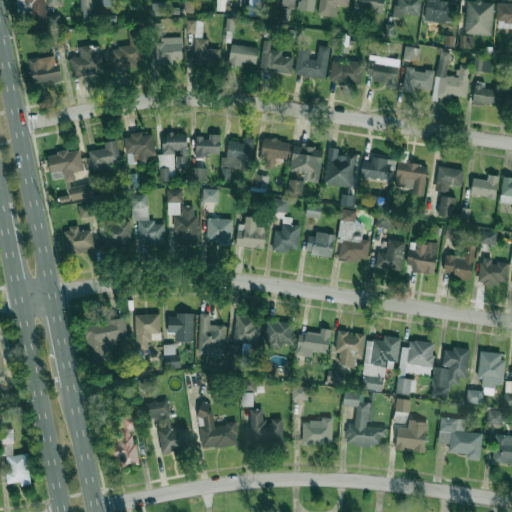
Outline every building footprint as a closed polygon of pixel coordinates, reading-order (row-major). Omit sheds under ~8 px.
[(16,0),(17,13),(31,13),(32,30),(46,29),(45,0),(16,0)] [(80,0),(82,21),(92,20),(90,0),(80,0)] [(258,0),(249,0),(249,10),(258,11),(258,0)] [(315,0),(281,0),(281,5),(294,7),(294,0),(299,0),(299,9),(314,11),(315,0)] [(319,0),(317,15),(337,17),(339,6),(348,7),(349,0),(319,0)] [(383,12),(384,0),(355,0),(354,9),(383,12)] [(421,0),(395,0),(393,17),(404,19),(405,14),(419,16),(421,0)] [(434,0),(434,1),(425,0),(424,21),(455,22),(455,0),(434,0)] [(492,35),(493,2),(466,1),(465,34),(492,35)] [(165,15),(164,3),(152,4),(153,16),(165,15)] [(496,22),(511,22),(511,3),(497,3),(496,22)] [(48,16),(49,27),(60,26),(59,15),(48,16)] [(235,19),(227,18),(225,30),(234,31),(235,19)] [(220,65),(220,49),(208,48),(208,38),(202,38),(203,20),(187,20),(186,33),(195,33),(194,64),(220,65)] [(395,24),(386,23),(385,34),(393,35),(395,24)] [(130,45),(110,48),(113,69),(144,64),(139,28),(128,30),(130,45)] [(454,47),(455,36),(445,35),(444,46),(454,47)] [(460,47),(472,48),(473,36),(460,35),(460,47)] [(182,60),(182,38),(155,38),(156,64),(173,64),(173,60),(182,60)] [(293,57),(280,55),(281,50),(270,49),(271,41),(263,40),(259,70),(291,74),(293,57)] [(72,76),(103,72),(100,44),(79,47),(80,56),(70,57),(72,76)] [(258,47),(231,44),(229,65),(243,66),(243,63),(256,64),(258,47)] [(325,79),(330,47),(319,45),(317,60),(309,58),(310,49),(298,47),(294,74),(325,79)] [(31,75),(38,73),(40,84),(61,79),(56,54),(28,60),(31,75)] [(361,84),(364,63),(333,58),(330,79),(361,84)] [(370,58),(368,81),(386,82),(385,88),(396,89),(398,64),(385,63),(385,59),(370,58)] [(475,71),(491,72),(492,59),(476,58),(475,71)] [(433,70),(405,69),(405,91),(432,92),(433,70)] [(502,89),(483,86),(484,82),(475,81),(472,102),(499,106),(502,89)] [(155,155),(154,133),(124,134),(125,163),(148,162),(148,156),(155,155)] [(177,169),(187,168),(186,134),(161,134),(162,154),(177,153),(177,169)] [(209,137),(196,137),(195,157),(207,157),(207,153),(219,154),(220,134),(209,134),(209,137)] [(227,157),(222,157),(221,168),(251,169),(253,138),(245,137),(244,141),(228,141),(227,157)] [(267,158),(265,167),(274,168),(275,158),(287,159),(290,141),(263,137),(260,157),(267,158)] [(121,164),(117,140),(103,142),(105,148),(88,151),(91,170),(121,164)] [(303,180),(319,182),(322,148),(293,145),(290,171),(304,173),(303,180)] [(324,184),(353,187),(356,154),(338,153),(339,148),(328,147),(324,184)] [(82,171),(80,150),(47,153),(49,172),(63,170),(64,181),(75,180),(74,172),(82,171)] [(159,179),(175,180),(175,155),(159,154),(159,179)] [(394,185),(413,189),(412,193),(422,195),(428,166),(399,160),(394,185)] [(461,186),(464,170),(438,166),(434,190),(448,192),(449,184),(461,186)] [(206,167),(191,167),(191,181),(206,181),(206,167)] [(266,191),(269,176),(253,173),(250,188),(266,191)] [(487,180),(473,178),(470,194),(495,198),(499,176),(488,174),(487,180)] [(500,202),(511,203),(511,177),(502,177),(500,202)] [(303,180),(289,179),(288,195),(302,195),(303,180)] [(93,196),(91,183),(68,187),(71,201),(93,196)] [(218,189),(203,188),(202,201),(218,202),(218,189)] [(167,214),(181,214),(181,189),(167,189),(167,214)] [(353,195),(342,194),(341,204),(352,205),(353,195)] [(131,195),(132,220),(137,220),(138,245),(165,244),(164,222),(148,222),(147,195),(131,195)] [(454,217),(457,197),(440,195),(438,215),(454,217)] [(287,212),(288,200),(276,199),(275,211),(287,212)] [(321,205),(308,203),(306,215),(319,218),(321,205)] [(174,216),(175,244),(198,244),(197,215),(193,215),(193,205),(181,206),(182,215),(174,216)] [(459,220),(469,221),(470,209),(460,208),(459,220)] [(370,240),(362,239),(363,227),(354,226),(356,210),(342,209),(338,240),(341,240),(339,258),(368,262),(370,240)] [(376,227),(391,227),(391,215),(376,215),(376,227)] [(265,248),(266,227),(256,227),(257,217),(245,217),(245,224),(237,224),(236,247),(265,248)] [(232,219),(207,218),(206,242),(231,244),(232,219)] [(130,222),(102,221),(101,246),(129,247),(130,222)] [(281,231),(274,230),(272,250),(289,252),(289,248),(297,249),(300,225),(282,223),(281,231)] [(459,227),(447,225),(445,238),(458,240),(459,227)] [(65,228),(67,253),(94,251),(92,229),(78,230),(78,227),(65,228)] [(479,242),(495,245),(497,232),(482,230),(479,242)] [(332,256),(334,235),(308,233),(306,253),(332,256)] [(375,267),(401,271),(405,241),(388,239),(386,253),(377,251),(375,267)] [(438,244),(417,241),(415,250),(408,249),(405,268),(433,273),(438,244)] [(475,246),(466,246),(465,256),(445,254),(443,275),(472,278),(475,246)] [(508,263),(492,262),(492,258),(481,257),(478,282),(506,285),(508,263)] [(225,325),(210,325),(210,314),(200,313),(198,355),(224,356),(225,325)] [(160,333),(160,314),(134,314),(135,349),(150,349),(150,334),(160,333)] [(168,333),(174,333),(174,341),(192,342),(193,315),(168,314),(168,333)] [(262,318),(237,314),(232,342),(258,346),(262,318)] [(85,324),(90,357),(106,355),(104,344),(128,341),(125,318),(85,324)] [(270,349),(281,349),(281,343),(293,344),(294,321),(265,320),(264,341),(270,341),(270,349)] [(312,356),(313,351),(328,353),(331,329),(320,328),(320,334),(298,332),(296,355),(312,356)] [(335,353),(341,353),(340,365),(354,366),(355,358),(363,359),(365,333),(336,332),(335,353)] [(366,339),(361,388),(382,391),(385,368),(397,369),(400,338),(383,335),(383,341),(366,339)] [(402,347),(398,372),(430,377),(435,343),(410,339),(408,348),(402,347)] [(174,344),(163,345),(164,368),(181,368),(180,354),(175,354),(174,344)] [(246,370),(247,345),(229,344),(228,369),(246,370)] [(431,397),(447,399),(449,383),(458,384),(459,377),(467,378),(470,350),(444,347),(442,367),(434,367),(431,397)] [(504,352),(479,351),(478,378),(503,379),(504,352)] [(135,358),(137,376),(149,374),(146,356),(135,358)] [(344,371),(328,371),(327,383),(343,384),(344,371)] [(415,393),(416,379),(397,378),(396,392),(415,393)] [(263,379),(244,379),(244,391),(263,391),(263,379)] [(292,399),(308,400),(308,387),(292,386),(292,399)] [(482,402),(482,390),(468,390),(467,401),(482,402)] [(241,406),(254,406),(254,393),(242,392),(241,406)] [(356,406),(354,426),(347,425),(345,444),(379,447),(380,438),(385,438),(386,428),(370,426),(372,403),(363,402),(364,394),(344,392),(343,405),(356,406)] [(410,399),(396,398),(395,411),(408,412),(410,399)] [(145,404),(148,419),(169,416),(166,400),(145,404)] [(201,448),(238,445),(236,423),(213,424),(211,402),(199,403),(201,426),(199,426),(201,448)] [(263,408),(249,409),(250,442),(283,441),(283,420),(264,420),(263,408)] [(503,424),(503,410),(487,410),(487,424),(503,424)] [(136,465),(135,429),(140,429),(139,415),(121,415),(121,444),(112,444),(112,459),(120,459),(120,465),(136,465)] [(482,433),(464,432),(465,419),(440,417),(439,431),(450,432),(449,452),(467,453),(466,459),(480,460),(482,433)] [(302,444),(332,445),(333,420),(303,419),(302,444)] [(395,449),(425,452),(427,422),(408,420),(407,427),(397,426),(395,449)] [(191,450),(188,426),(158,430),(161,453),(191,450)] [(13,429),(0,429),(0,443),(13,443),(13,429)] [(438,442),(449,444),(450,433),(439,432),(438,442)] [(511,464),(511,435),(496,433),(492,462),(511,464)] [(7,482),(21,482),(21,485),(30,485),(29,454),(6,455),(7,482)]
